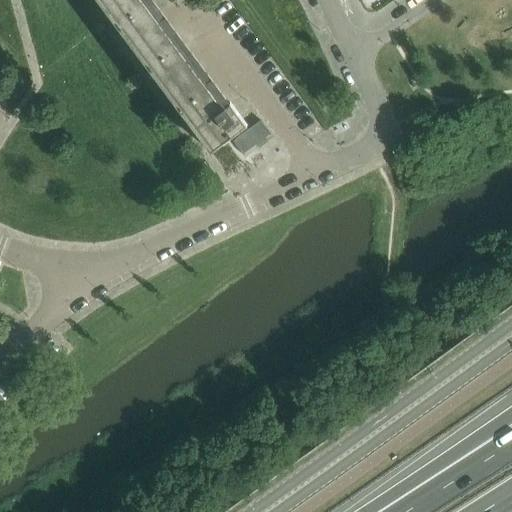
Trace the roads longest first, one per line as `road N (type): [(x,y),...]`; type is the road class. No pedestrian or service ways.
road 1 (residential): [(387,132),(382,144),(83,283)]
road 2 (tertiary): [(511,326),(253,511)]
road 3 (tertiary): [(278,511),(511,349)]
